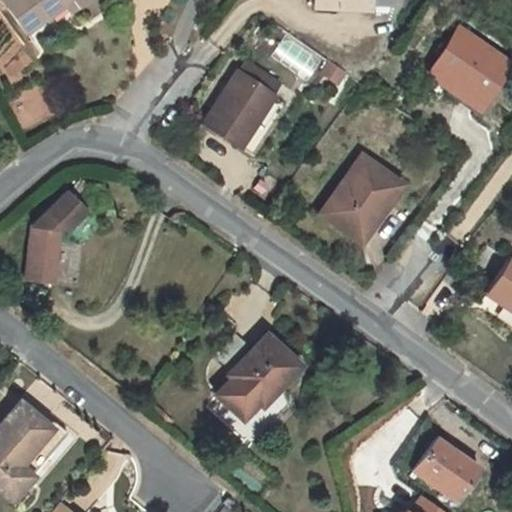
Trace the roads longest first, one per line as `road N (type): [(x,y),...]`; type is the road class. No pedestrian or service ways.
road 1 (residential): [(511,429),(120,152),(87,141),(54,143),(0,184)]
road 2 (residential): [(0,332),(193,497)]
road 3 (unknown): [(374,331),(511,158)]
road 4 (unknown): [(120,152),(230,15)]
